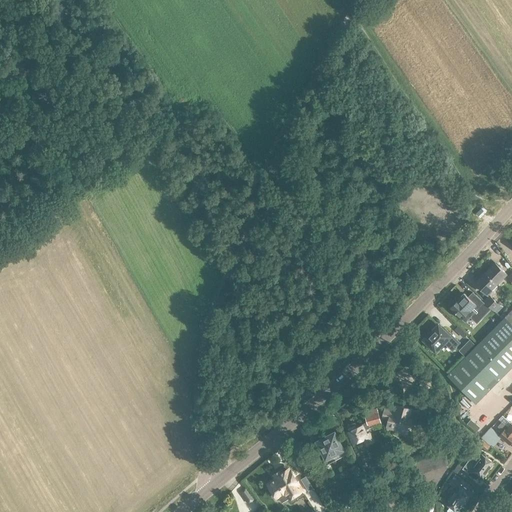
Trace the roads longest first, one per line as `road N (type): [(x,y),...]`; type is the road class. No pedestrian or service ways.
road 1 (track): [(196,496),(201,376),(225,270),(273,148),(355,0)]
road 2 (tertiary): [(181,511),(281,431),(511,203)]
